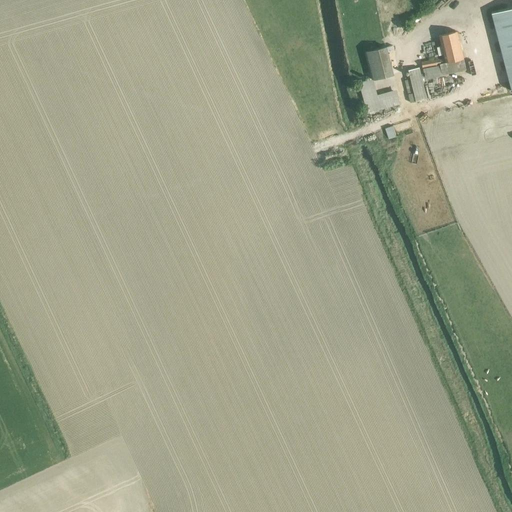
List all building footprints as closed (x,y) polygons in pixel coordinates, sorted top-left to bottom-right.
[(511,90),(511,8),(491,13),(511,91),(511,90)] [(445,62),(463,58),(456,31),(438,35),(445,62)] [(374,42),(355,47),(363,76),(382,71),(374,42)] [(422,68),(419,68),(422,84),(433,82),(433,78),(440,76),(440,75),(465,69),(463,58),(445,62),(440,63),(440,64),(422,68)] [(422,68),(440,64),(440,63),(439,59),(421,62),(422,68)] [(415,101),(426,99),(422,84),(419,68),(418,67),(407,70),(415,101)] [(399,104),(396,89),(376,94),(372,78),(358,82),(366,112),(380,109),(399,104)] [(391,126),(383,129),(387,139),(395,137),(391,126)]
